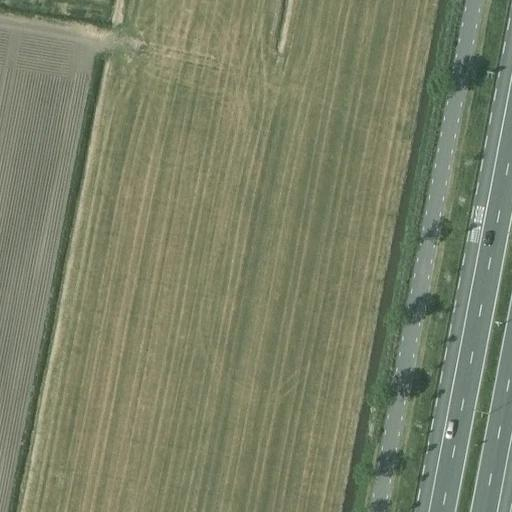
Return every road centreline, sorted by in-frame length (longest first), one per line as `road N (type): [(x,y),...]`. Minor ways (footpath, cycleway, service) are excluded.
road 1 (unclassified): [(475,0),(381,511)]
road 2 (primary): [(511,109),(436,511)]
road 3 (track): [(194,56),(0,24)]
